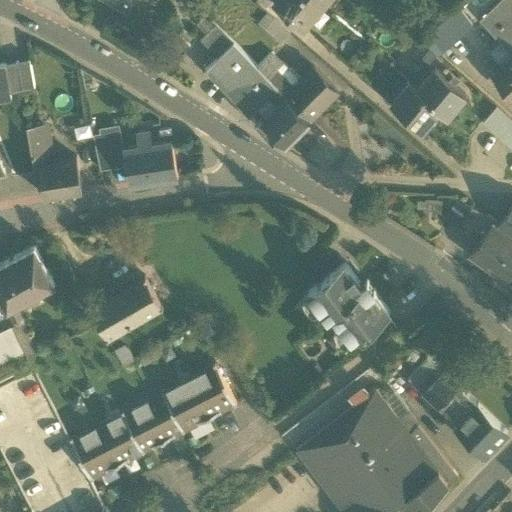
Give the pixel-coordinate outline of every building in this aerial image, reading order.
[(302,25),(320,4),(315,0),(273,0),(302,25)] [(509,33),(511,36),(511,0),(499,0),(480,18),(501,40),(509,33)] [(457,5),(444,16),(459,33),(471,22),(457,5)] [(260,23),(282,42),(291,33),(268,13),(260,23)] [(447,42),(459,33),(444,16),(433,25),(447,42)] [(201,39),(218,56),(232,42),(216,25),(201,39)] [(437,51),(447,42),(433,25),(420,36),(437,51)] [(157,45),(173,63),(192,47),(176,29),(157,45)] [(501,40),(511,52),(511,36),(509,33),(501,40)] [(205,68),(222,86),(249,59),(232,42),(218,56),(207,67),(205,68)] [(256,66),(268,78),(277,69),(284,63),(272,51),(256,66)] [(511,94),(511,55),(492,73),(511,94)] [(5,62),(10,90),(22,88),(35,85),(30,58),(17,60),(5,62)] [(256,66),(249,59),(222,86),(250,114),(252,112),(270,94),(277,87),(268,78),(256,66)] [(0,62),(0,98),(11,97),(10,90),(5,62),(0,62)] [(435,66),(417,87),(440,107),(447,114),(465,92),(435,66)] [(268,78),(277,87),(309,119),(338,91),(314,67),(294,87),(277,69),(268,78)] [(421,129),(440,107),(417,87),(409,81),(391,102),(421,129)] [(279,102),(264,116),(264,117),(270,124),(267,127),(275,135),(279,132),(288,140),(309,119),(277,87),(270,94),(279,102)] [(483,120),(492,128),(506,112),(497,103),(483,120)] [(492,128),(500,136),(511,122),(511,116),(506,112),(492,128)] [(265,128),(267,127),(270,124),(264,117),(264,116),(262,114),(257,119),(265,128)] [(26,125),(33,163),(39,162),(51,160),(50,157),(49,157),(43,122),(26,125)] [(511,122),(500,136),(509,143),(511,139),(511,122)] [(93,134),(100,169),(122,165),(118,145),(122,144),(120,129),(93,134)] [(126,164),(129,183),(178,174),(172,140),(152,143),(150,130),(136,132),(138,145),(123,148),(126,164)] [(39,162),(45,195),(83,189),(77,156),(51,160),(39,162)] [(425,197),(425,209),(441,210),(442,197),(425,197)] [(474,226),(483,233),(493,219),(472,204),(457,224),(469,232),(474,226)] [(511,204),(499,223),(511,232),(511,204)] [(506,276),(511,268),(511,232),(499,223),(493,219),(483,233),(470,251),(506,276)] [(0,262),(0,292),(14,317),(21,313),(16,302),(54,279),(33,243),(0,262)] [(334,313),(353,338),(390,309),(374,289),(376,288),(367,277),(361,282),(345,261),(308,290),(309,292),(329,317),(334,313)] [(91,307),(107,333),(161,301),(143,272),(91,307)] [(12,323),(25,347),(27,353),(39,348),(24,317),(12,323)] [(433,325),(445,335),(446,334),(451,327),(439,317),(433,325)] [(12,353),(25,347),(12,323),(0,329),(12,353)] [(0,358),(0,359),(12,353),(0,329),(0,328),(0,358)] [(126,339),(114,346),(124,363),(135,356),(126,339)] [(409,378),(458,424),(477,404),(428,358),(409,378)] [(69,436),(91,477),(236,401),(215,360),(69,436)] [(0,384),(0,445),(7,459),(34,511),(108,511),(103,501),(80,457),(34,368),(16,377),(0,384)] [(0,378),(0,384),(16,377),(14,372),(0,378)] [(347,511),(435,511),(465,491),(444,462),(443,463),(379,372),(350,392),(356,400),(298,442),(347,511)] [(455,427),(485,456),(507,433),(477,404),(458,424),(455,427)]
